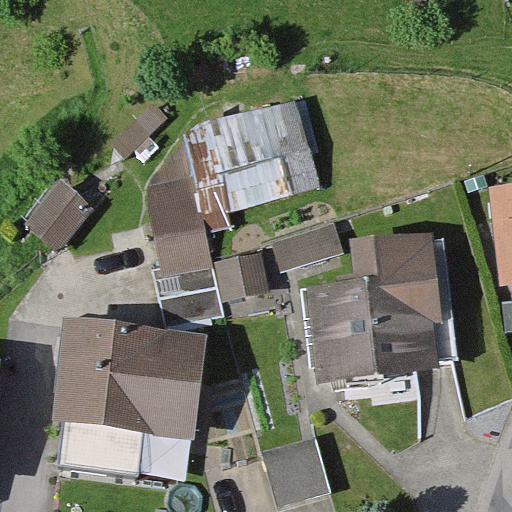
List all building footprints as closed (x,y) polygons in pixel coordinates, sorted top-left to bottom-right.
[(511,185),(496,188),(508,289),(511,288),(511,185)] [(226,314),(196,187),(147,199),(164,274),(154,276),(166,328),(226,314)] [(312,338),(316,384),(449,374),(439,246),(353,253),(356,292),(336,294),(309,296),(312,338)] [(66,429),(205,443),(215,348),(134,340),(124,339),(75,334),(66,429)] [(315,445),(265,459),(279,511),(285,511),(330,500),(315,445)]
